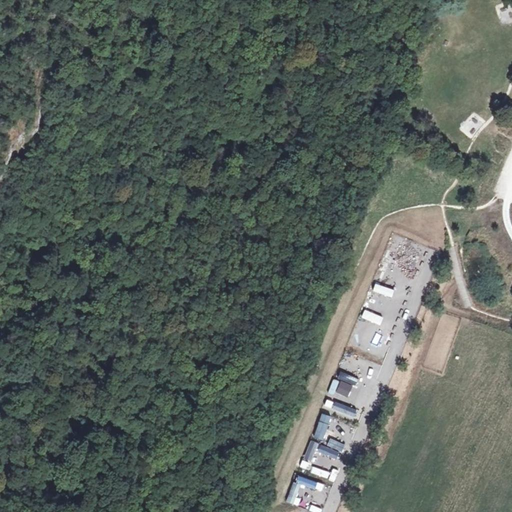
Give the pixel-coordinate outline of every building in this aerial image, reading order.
[(374,285),(373,293),(392,297),(394,289),(374,285)] [(380,325),(383,317),(364,310),(361,318),(380,325)] [(353,389),(356,379),(345,375),(343,381),(334,378),(327,395),(354,405),(359,391),(353,389)] [(324,407),(353,418),(356,409),(327,399),(324,407)] [(315,440),(325,441),(329,416),(319,414),(315,440)] [(303,458),(310,461),(318,444),(311,440),(303,458)] [(320,458),(319,465),(329,467),(331,460),(320,458)] [(300,484),(328,495),(331,488),(297,475),(286,502),(293,504),(300,484)]
